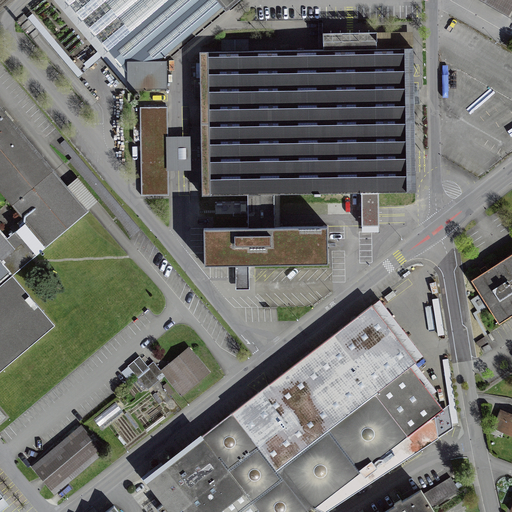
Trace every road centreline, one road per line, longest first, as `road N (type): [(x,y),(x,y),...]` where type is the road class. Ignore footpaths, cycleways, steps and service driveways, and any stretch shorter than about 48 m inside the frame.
road 1 (residential): [(71,511),(436,230)]
road 2 (residential): [(436,230),(483,463)]
